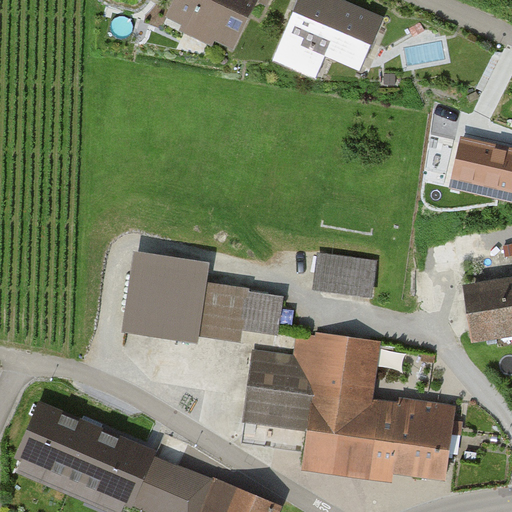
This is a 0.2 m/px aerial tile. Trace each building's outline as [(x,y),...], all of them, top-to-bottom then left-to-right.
[(178,0),(171,16),(241,48),(263,0),(273,4),(274,0),(178,0)] [(391,17),(349,0),(304,0),(280,61),(322,78),(331,56),(369,71),(391,17)] [(478,131),(456,122),(447,151),(511,175),(511,145),(499,140),(478,131)] [(468,235),(421,242),(426,271),(473,264),(468,235)] [(378,260),(322,255),(319,291),(374,296),(378,260)] [(288,296),(210,284),(212,272),(134,258),(126,341),(198,354),(202,333),(280,345),(288,296)] [(511,277),(469,285),(480,346),(511,340),(511,277)] [(315,427),(311,468),(452,481),(459,407),(379,400),(384,343),(300,335),(299,355),(255,351),(249,421),(315,427)] [(133,511),(158,454),(42,398),(13,463),(122,511),(133,511)] [(199,511),(284,511),(285,509),(212,480),(199,511)]
